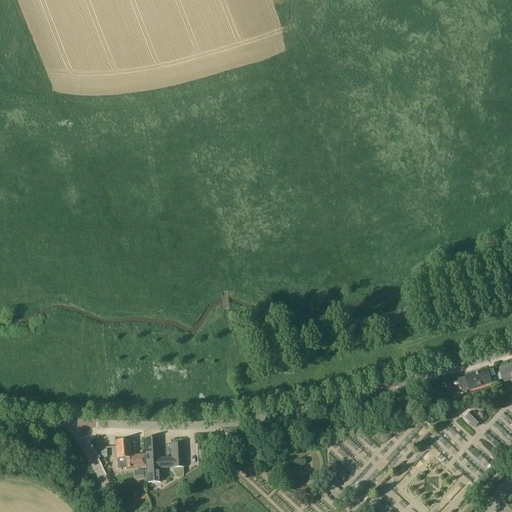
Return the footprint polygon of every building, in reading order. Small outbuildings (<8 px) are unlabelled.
[(511,366),(500,371),(504,383),(511,380),(511,366)] [(491,383),(490,380),(487,370),(466,377),(458,380),(462,391),(469,388),(470,390),(491,383)] [(440,384),(445,397),(454,394),(449,381),(440,384)] [(472,411),(466,418),(476,427),(482,421),(472,411)] [(145,438),(147,484),(159,483),(158,448),(157,438),(145,438)] [(130,457),(129,448),(129,441),(116,442),(117,460),(117,469),(145,468),(145,456),(130,457)] [(183,442),(170,443),(172,467),(184,467),(183,442)] [(136,500),(139,505),(148,499),(146,495),(136,500)]
